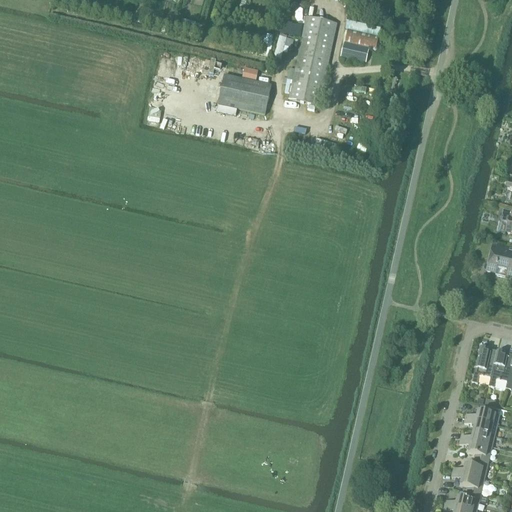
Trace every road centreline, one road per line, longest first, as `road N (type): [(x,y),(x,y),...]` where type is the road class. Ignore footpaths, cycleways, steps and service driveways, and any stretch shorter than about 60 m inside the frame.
road 1 (unclassified): [(338,511),(456,0)]
road 2 (residential): [(511,335),(472,325),(434,511)]
